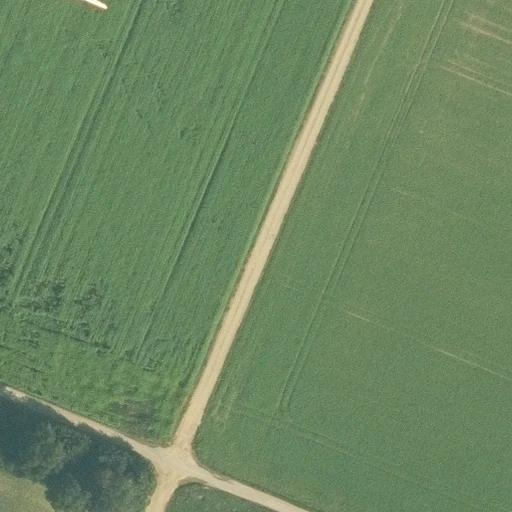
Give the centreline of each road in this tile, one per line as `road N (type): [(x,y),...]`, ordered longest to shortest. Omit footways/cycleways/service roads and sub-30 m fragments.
road 1 (track): [(364,0),(152,511)]
road 2 (track): [(293,511),(0,390)]
